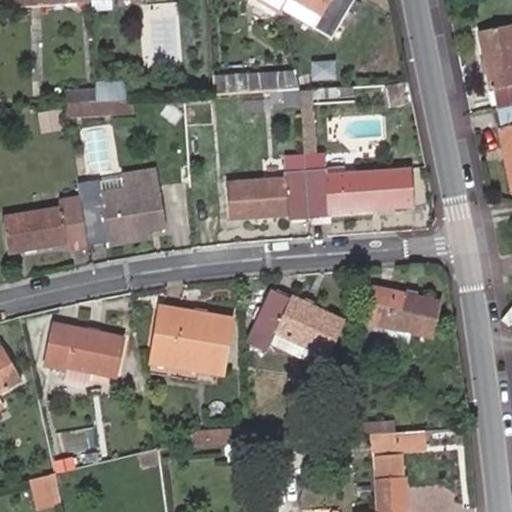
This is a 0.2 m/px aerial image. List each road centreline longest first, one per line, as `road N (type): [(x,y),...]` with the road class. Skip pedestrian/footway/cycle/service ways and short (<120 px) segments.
road 1 (residential): [(467,244),(241,260),(0,302)]
road 2 (residential): [(505,511),(467,244)]
road 3 (residential): [(467,244),(414,0)]
